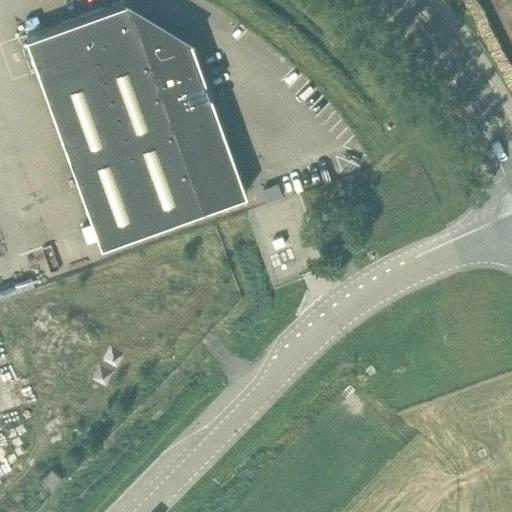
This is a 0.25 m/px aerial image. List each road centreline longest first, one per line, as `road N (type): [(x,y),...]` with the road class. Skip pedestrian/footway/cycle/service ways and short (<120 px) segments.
road 1 (unclassified): [(143,511),(364,294),(511,232)]
road 2 (unclassified): [(511,156),(481,97),(408,0)]
